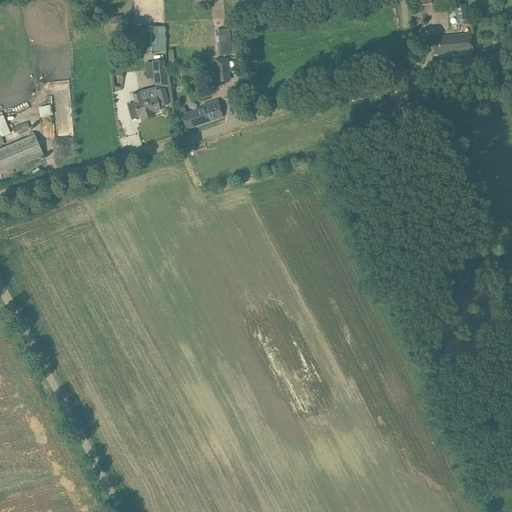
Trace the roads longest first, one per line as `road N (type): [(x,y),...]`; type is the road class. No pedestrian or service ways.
road 1 (unclassified): [(0,197),(342,89),(511,50)]
road 2 (unclassified): [(122,511),(0,283)]
